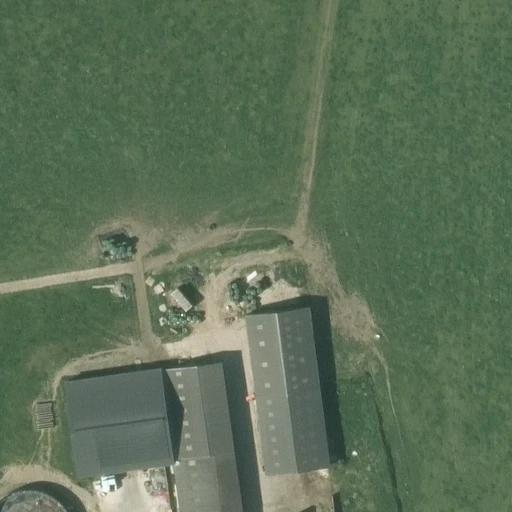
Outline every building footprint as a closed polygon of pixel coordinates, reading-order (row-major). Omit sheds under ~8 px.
[(251,294),(278,283),(274,273),(247,284),(251,294)] [(165,299),(179,297),(176,283),(163,285),(165,299)] [(310,306),(245,314),(255,393),(319,385),(310,306)] [(242,511),(221,362),(160,370),(171,443),(180,511),(242,511)] [(255,393),(265,474),(329,467),(319,385),(255,393)] [(350,511),(347,492),(331,494),(333,511),(350,511)]
